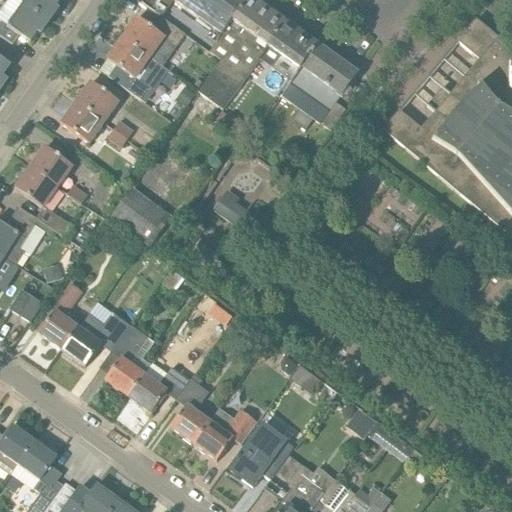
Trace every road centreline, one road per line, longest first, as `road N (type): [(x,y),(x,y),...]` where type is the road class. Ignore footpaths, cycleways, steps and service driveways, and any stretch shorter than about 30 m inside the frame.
road 1 (residential): [(205,511),(0,363)]
road 2 (residential): [(0,142),(104,0)]
